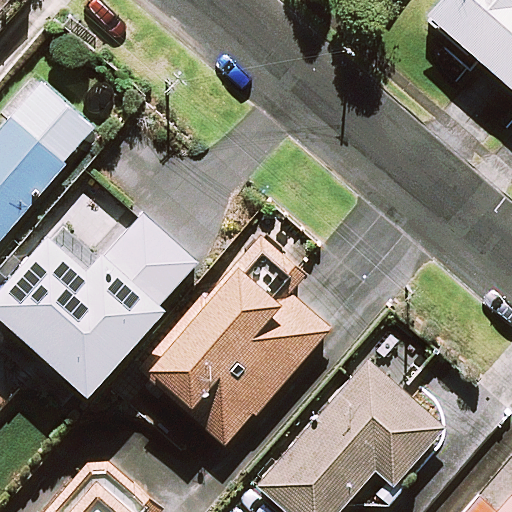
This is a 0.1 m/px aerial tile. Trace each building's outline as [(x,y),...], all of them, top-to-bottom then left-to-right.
[(511,0),(441,0),(431,13),(511,82),(511,0)] [(0,240),(95,121),(37,75),(0,122),(0,240)] [(202,264),(138,207),(95,254),(59,221),(0,286),(0,307),(90,389),(202,264)] [(287,289),(280,297),(241,262),(151,362),(196,403),(190,409),(226,441),(329,327),(287,289)] [(291,511),(339,511),(346,504),(388,505),(402,489),(395,482),(444,425),(368,358),(259,483),(291,511)] [(156,511),(160,507),(114,465),(88,465),(45,511),(156,511)] [(511,511),(511,492),(495,511),(511,511)]
